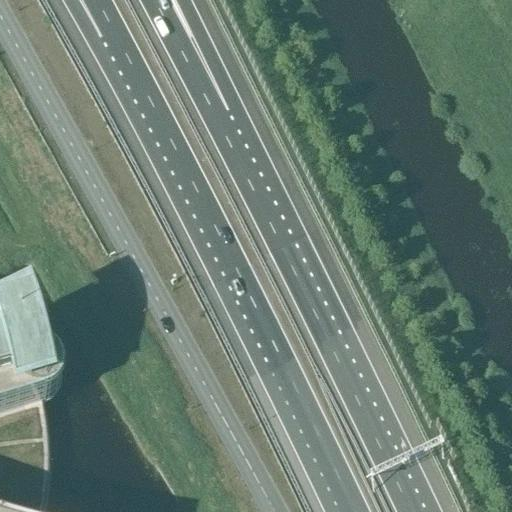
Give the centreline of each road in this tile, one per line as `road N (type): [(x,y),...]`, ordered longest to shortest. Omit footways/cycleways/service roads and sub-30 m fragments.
road 1 (secondary): [(272,511),(0,26)]
road 2 (motorway): [(111,30),(351,511)]
road 3 (motorway): [(408,511),(207,105)]
